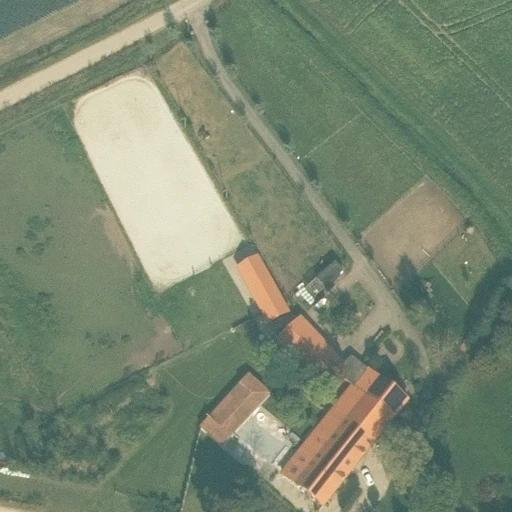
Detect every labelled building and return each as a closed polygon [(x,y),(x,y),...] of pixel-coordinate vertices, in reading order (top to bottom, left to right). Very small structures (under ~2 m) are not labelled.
[(256,254),(233,268),(267,326),(290,312),(256,254)] [(327,289),(344,273),(336,265),(319,281),(327,289)] [(321,389),(336,375),(344,367),(299,320),(276,342),(321,389)] [(464,357),(470,346),(464,343),(458,353),(464,357)] [(379,381),(367,371),(353,359),(344,367),(336,375),(353,389),(393,419),(407,402),(380,380),(379,381)] [(222,449),(271,395),(249,375),(200,429),(222,449)] [(311,467),(295,487),(322,508),(393,419),(353,389),(299,456),(311,467)]
